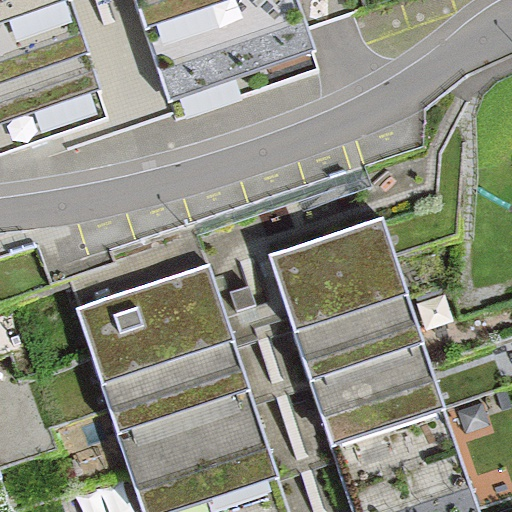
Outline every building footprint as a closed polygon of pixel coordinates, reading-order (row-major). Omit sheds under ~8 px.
[(0,0),(0,119),(99,87),(70,0),(0,0)] [(136,0),(168,97),(311,50),(294,0),(136,0)] [(478,511),(384,220),(271,256),(354,511),(478,511)] [(287,511),(207,266),(80,307),(146,511),(287,511)] [(10,511),(0,481),(0,511),(10,511)]
